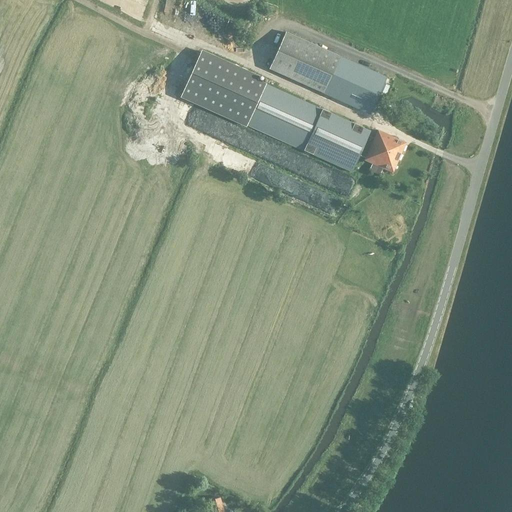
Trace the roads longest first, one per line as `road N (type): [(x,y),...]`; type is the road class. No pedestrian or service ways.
road 1 (unclassified): [(341,511),(417,377),(511,59)]
road 2 (track): [(480,170),(271,80),(254,60),(193,36),(150,35),(77,0)]
road 3 (track): [(495,113),(288,27),(274,29),(254,60)]
